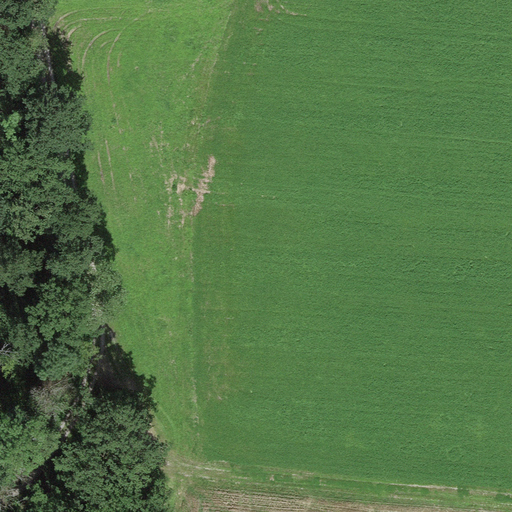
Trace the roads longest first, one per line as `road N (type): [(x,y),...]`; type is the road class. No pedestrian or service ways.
road 1 (track): [(0,496),(20,494),(65,437),(96,368),(102,324),(33,0)]
road 2 (track): [(65,437),(175,469),(511,499)]
